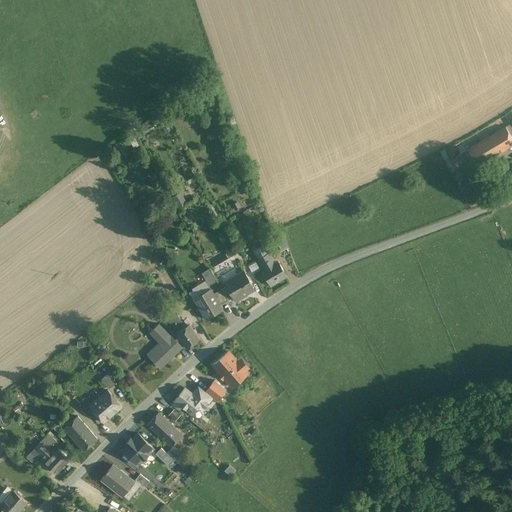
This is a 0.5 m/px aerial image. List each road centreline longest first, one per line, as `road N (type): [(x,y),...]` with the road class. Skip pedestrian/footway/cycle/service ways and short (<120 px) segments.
road 1 (residential): [(511,198),(367,252),(285,293),(179,374),(43,511)]
road 2 (unknown): [(456,511),(452,483),(461,441),(511,414)]
